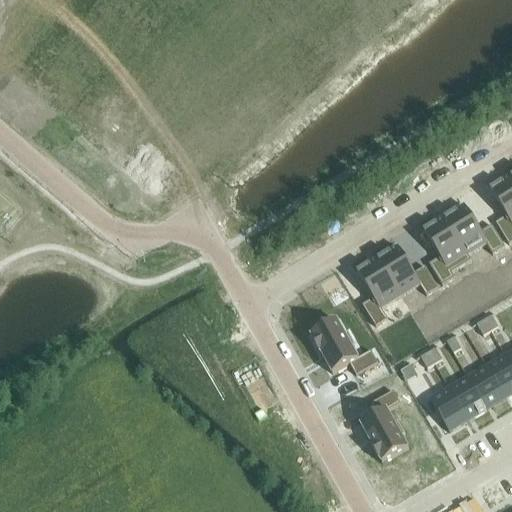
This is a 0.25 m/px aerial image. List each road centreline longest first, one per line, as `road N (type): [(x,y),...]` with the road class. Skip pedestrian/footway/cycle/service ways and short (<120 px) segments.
road 1 (unclassified): [(246,304),(217,252),(199,237),(113,232),(0,134)]
road 2 (residential): [(246,304),(511,142)]
road 3 (unclassified): [(363,511),(246,304)]
road 4 (residential): [(104,393),(246,304)]
road 5 (residential): [(169,511),(104,393)]
road 6 (residential): [(0,456),(104,393)]
